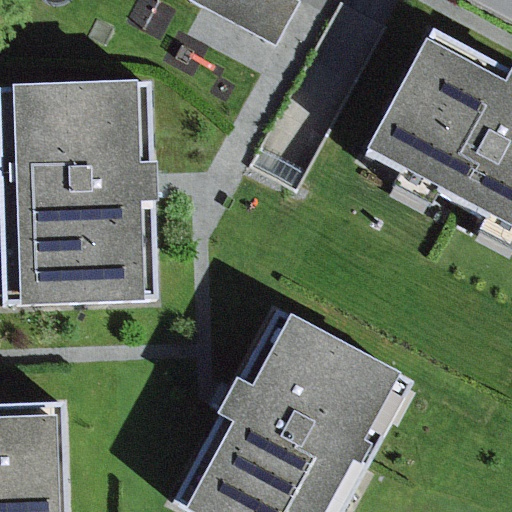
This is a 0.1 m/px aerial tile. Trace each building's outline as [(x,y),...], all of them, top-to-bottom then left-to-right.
[(299,3),(294,0),(187,0),(276,48),(299,3)] [(503,85),(426,44),(367,151),(395,166),(390,175),(442,202),(446,193),(489,217),(482,230),(511,246),(511,71),(503,85)] [(147,85),(0,91),(0,281),(1,307),(156,300),(147,85)] [(344,511),(412,384),(278,315),(172,511),(344,511)] [(70,511),(65,409),(0,411),(0,511),(70,511)]
